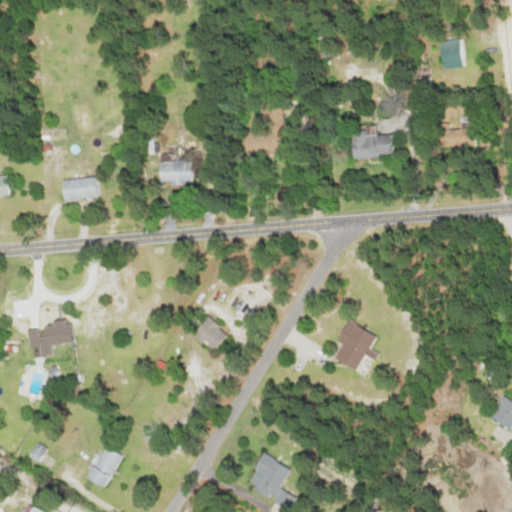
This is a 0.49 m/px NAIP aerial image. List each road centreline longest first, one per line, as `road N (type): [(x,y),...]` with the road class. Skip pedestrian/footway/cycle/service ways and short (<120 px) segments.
road 1 (residential): [(0,253),(511,210)]
road 2 (residential): [(173,511),(354,224)]
